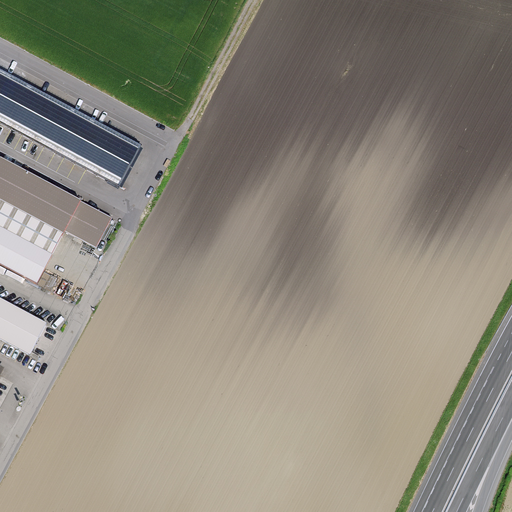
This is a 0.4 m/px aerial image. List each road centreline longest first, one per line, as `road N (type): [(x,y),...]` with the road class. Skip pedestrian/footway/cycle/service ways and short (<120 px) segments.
road 1 (unclassified): [(176,137),(0,468)]
road 2 (motorway): [(511,351),(432,511)]
road 3 (unknown): [(131,220),(0,146)]
road 4 (motorway): [(456,511),(511,398)]
